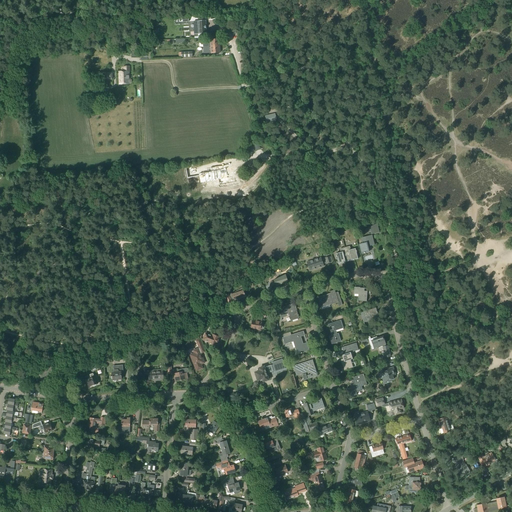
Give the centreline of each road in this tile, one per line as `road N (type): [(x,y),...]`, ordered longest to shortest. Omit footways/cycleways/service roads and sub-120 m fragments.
road 1 (unclassified): [(380,277),(396,265),(380,195),(311,70)]
road 2 (track): [(239,310),(58,368),(65,398)]
road 3 (residential): [(196,396),(229,350),(239,310),(301,288)]
road 4 (residential): [(421,420),(380,277)]
